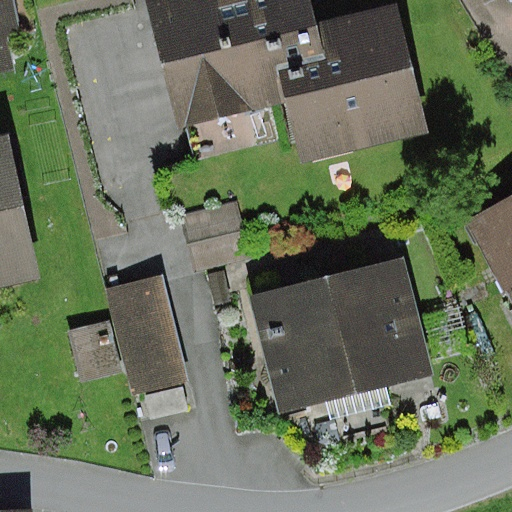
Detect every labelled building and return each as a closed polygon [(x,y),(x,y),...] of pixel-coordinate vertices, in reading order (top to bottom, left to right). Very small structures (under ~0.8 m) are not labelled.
[(12,0),(0,0),(0,72),(13,70),(4,32),(19,29),(12,0)] [(151,0),(145,1),(177,130),(284,103),(300,166),(428,134),(396,6),(314,26),(306,0),(151,0)] [(0,286),(35,279),(6,139),(0,140),(0,286)] [(235,201),(184,215),(199,271),(249,257),(235,201)] [(511,211),(492,222),(511,258),(511,211)] [(424,257),(274,295),(303,408),(453,369),(424,257)] [(162,277),(108,290),(133,395),(187,382),(162,277)] [(108,323),(69,332),(80,382),(119,373),(108,323)]
